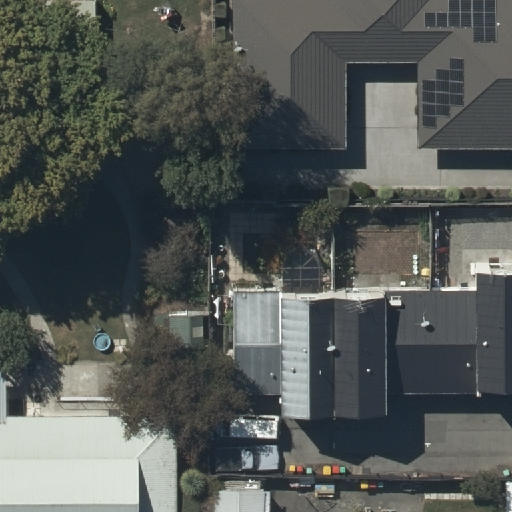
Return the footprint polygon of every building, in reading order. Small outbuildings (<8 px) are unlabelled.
[(511,0),(231,0),(232,154),(350,154),(350,68),(422,68),(422,154),(511,153),(511,0)] [(96,6),(0,5),(0,74),(96,75),(96,6)] [(511,399),(511,282),(481,283),(481,292),(438,292),(440,400),(511,399)] [(437,292),(339,294),(341,427),(392,426),(392,398),(439,397),(437,292)] [(287,428),(341,427),(339,294),(236,296),(237,398),(287,398),(287,428)] [(9,372),(0,372),(0,511),(176,511),(176,421),(9,422),(9,372)] [(267,511),(268,491),(216,489),(215,511),(267,511)]
